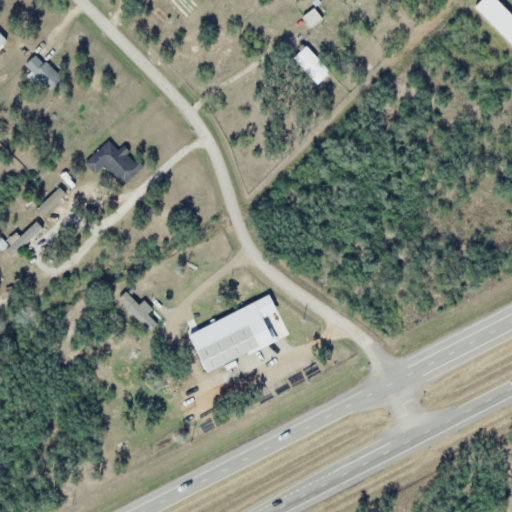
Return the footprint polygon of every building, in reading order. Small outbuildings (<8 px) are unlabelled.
[(199,5),(193,0),(165,0),(185,19),(199,5)] [(511,24),(488,0),(481,0),(471,10),(511,51),(511,24)] [(308,27),(319,19),(310,8),(299,16),(308,27)] [(314,83),(327,70),(301,45),(289,58),(314,83)] [(21,65),(45,90),(58,78),(34,52),(21,65)] [(125,186),(145,167),(129,150),(124,154),(112,140),(87,162),(98,174),(107,166),(125,186)] [(0,248),(9,260),(27,246),(30,249),(49,235),(38,220),(0,248)] [(151,314),(155,309),(146,300),(142,304),(129,291),(120,300),(151,331),(160,323),(151,314)] [(265,348),(256,325),(202,348),(211,370),(265,348)]
